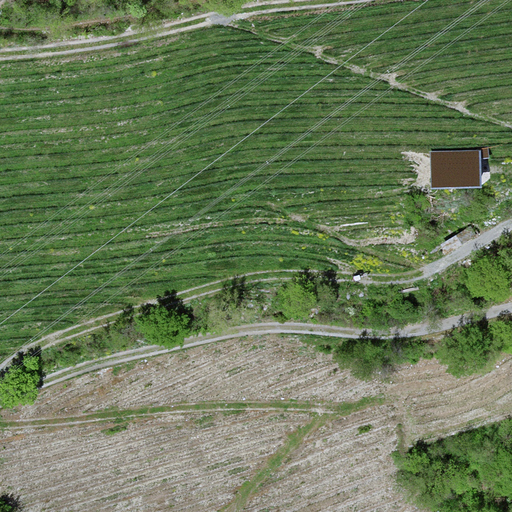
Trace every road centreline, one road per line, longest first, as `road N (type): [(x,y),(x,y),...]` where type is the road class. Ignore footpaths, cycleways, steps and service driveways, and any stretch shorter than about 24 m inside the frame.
road 1 (track): [(0,368),(67,333),(244,278),(412,280),(511,222)]
road 2 (track): [(0,406),(75,372),(186,341),(251,330),(372,339),(511,310)]
road 3 (track): [(0,54),(343,0)]
